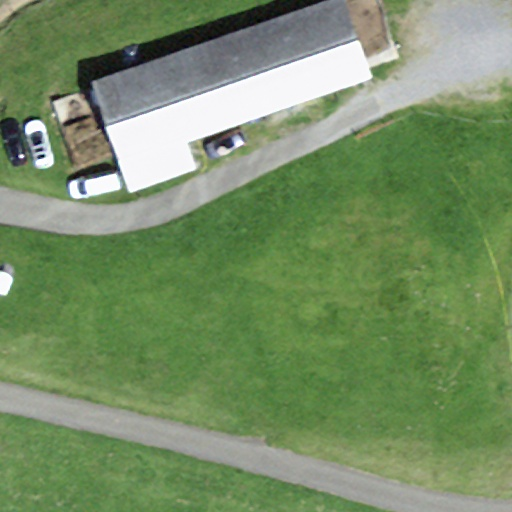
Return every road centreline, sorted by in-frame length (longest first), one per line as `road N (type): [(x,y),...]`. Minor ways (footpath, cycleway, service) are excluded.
road 1 (track): [(0,230),(80,242),(148,241),(511,91)]
road 2 (track): [(481,511),(0,414)]
